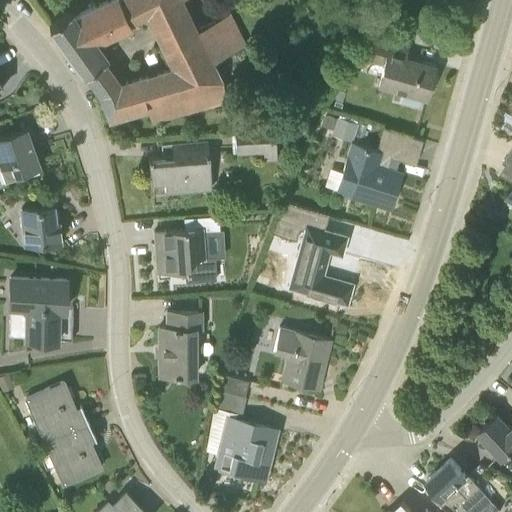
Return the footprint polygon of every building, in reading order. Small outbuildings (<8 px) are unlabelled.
[(223,83),(212,60),(245,43),(229,12),(196,27),(182,0),(105,0),(73,15),(69,9),(49,23),(99,91),(108,115),(147,103),(151,121),(229,99),(223,83)] [(378,84),(426,97),(436,63),(405,55),(409,42),(376,33),(369,59),(384,63),(378,84)] [(337,115),(337,116),(333,128),(332,133),(352,139),(358,122),(337,115)] [(308,135),(308,126),(275,127),(275,136),(308,135)] [(337,190),(390,207),(402,169),(386,164),(389,155),(414,162),(421,138),(383,126),(375,149),(351,142),(337,190)] [(0,169),(4,181),(17,177),(17,172),(39,165),(26,127),(0,135),(0,169)] [(274,130),(233,133),(235,152),(261,150),(262,159),(276,158),(274,130)] [(211,187),(207,140),(172,142),(173,157),(165,157),(165,155),(149,156),(151,183),(165,181),(166,191),(211,187)] [(511,144),(501,161),(511,168),(511,189),(508,196),(511,198),(511,144)] [(272,203),(268,196),(263,200),(268,206),(272,203)] [(305,228),(296,258),(305,260),(297,289),(347,303),(353,281),(323,273),(334,235),(323,232),(328,214),(282,201),(275,219),(305,228)] [(25,242),(49,240),(60,239),(58,219),(55,219),(53,204),(22,208),(25,242)] [(213,255),(205,256),(202,226),(158,229),(159,253),(156,253),(157,271),(183,269),(184,281),(215,278),(213,255)] [(252,287),(265,291),(270,278),(257,274),(252,287)] [(66,278),(10,276),(9,306),(27,306),(27,339),(57,339),(57,320),(53,320),(53,305),(65,306),(66,278)] [(201,326),(201,310),(167,309),(167,325),(159,325),(159,374),(195,373),(195,326),(201,326)] [(281,377),(318,386),(330,337),(294,328),(278,325),(272,351),(287,355),(281,377)] [(9,371),(0,374),(0,385),(2,390),(15,384),(9,371)] [(221,372),(218,388),(245,394),(249,379),(221,372)] [(42,411),(53,435),(88,420),(80,402),(75,404),(64,380),(26,396),(34,415),(42,411)] [(245,394),(218,388),(215,405),(241,412),(245,394)] [(511,425),(510,427),(498,414),(479,432),(502,457),(511,448),(511,425)] [(277,427),(228,415),(222,438),(215,465),(265,477),(277,427)] [(88,420),(53,435),(64,460),(55,463),(63,482),(102,465),(91,440),(96,438),(88,420)] [(456,505),(464,511),(476,511),(490,499),(467,475),(451,457),(427,478),(443,496),(455,506),(456,505)] [(108,499),(94,511),(138,511),(132,506),(137,502),(125,490),(112,503),(108,499)] [(413,511),(402,500),(389,511),(413,511)]
